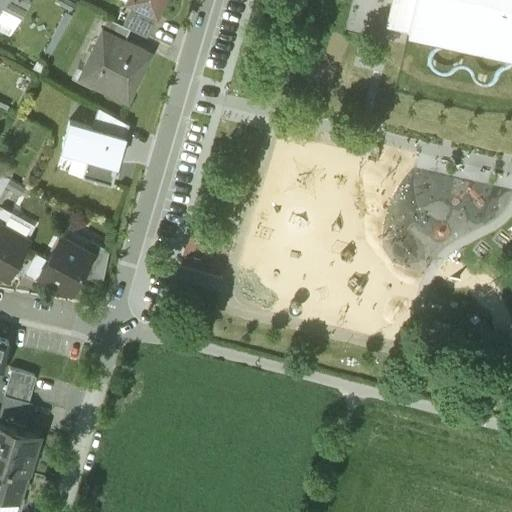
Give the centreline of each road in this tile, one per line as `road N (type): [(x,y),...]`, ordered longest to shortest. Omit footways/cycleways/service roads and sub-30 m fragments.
road 1 (track): [(108,326),(511,431)]
road 2 (residential): [(108,326),(206,0)]
road 3 (residential): [(56,511),(108,326)]
road 4 (track): [(320,511),(355,390)]
